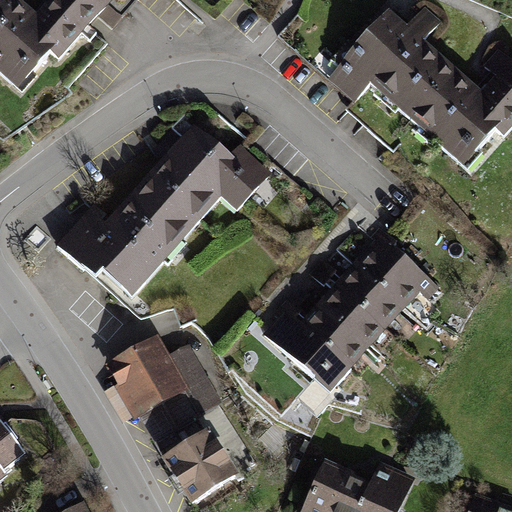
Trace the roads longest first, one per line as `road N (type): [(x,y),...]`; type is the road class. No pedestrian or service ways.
road 1 (residential): [(0,200),(149,92),(199,78),(244,82),(270,95),(366,179)]
road 2 (residential): [(22,309),(145,511)]
